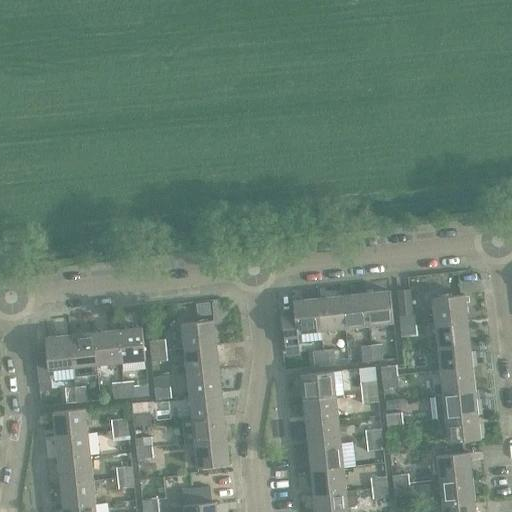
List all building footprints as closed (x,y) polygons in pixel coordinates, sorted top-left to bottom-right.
[(400,327),(416,325),(415,314),(412,314),(410,290),(397,291),(400,327)] [(366,294),(369,325),(393,322),(390,291),(366,294)] [(341,296),(345,328),(369,325),(366,294),(341,296)] [(436,323),(467,319),(464,295),(433,299),(436,323)] [(318,299),(322,330),(345,328),(341,296),(318,299)] [(299,345),(298,333),(322,330),(318,299),(294,301),(295,316),(282,317),(286,347),(299,345)] [(210,302),(196,303),(198,317),(212,315),(210,302)] [(467,319),(436,323),(438,347),(470,343),(467,319)] [(185,348),(217,345),(214,320),(182,324),(185,348)] [(400,327),(401,337),(417,335),(416,325),(400,327)] [(117,330),(121,362),(146,359),(142,327),(117,330)] [(121,362),(117,330),(94,332),(97,364),(121,362)] [(97,364),(94,332),(70,335),(74,367),(97,364)] [(36,354),(39,381),(40,392),(51,391),(50,380),(49,370),(74,367),(70,335),(45,338),(47,353),(36,354)] [(150,352),(166,350),(165,339),(149,341),(150,352)] [(441,370),(473,367),(470,343),(438,347),(441,370)] [(372,345),(373,361),(383,360),(382,344),(372,345)] [(217,345),(185,348),(187,372),(219,369),(217,345)] [(361,346),(362,362),(373,361),(372,345),(361,346)] [(166,350),(150,352),(152,362),(168,360),(166,350)] [(324,351),(325,366),(336,365),(334,350),(324,351)] [(325,366),(324,351),(313,352),(315,367),(325,366)] [(382,377),(398,375),(397,365),(381,367),(382,377)] [(360,383),(361,394),(378,392),(377,381),(375,367),(363,368),(365,382),(360,383)] [(441,370),(444,394),(475,391),(473,367),(441,370)] [(219,369),(187,372),(190,396),(221,393),(219,369)] [(301,375),(304,399),(336,396),(334,372),(301,375)] [(398,375),(382,377),(383,388),(399,386),(398,375)] [(123,382),(125,398),(135,397),(133,381),(123,382)] [(125,398),(123,382),(112,383),(114,399),(125,398)] [(76,387),(78,403),(87,402),(86,386),(76,387)] [(78,403),(76,387),(64,388),(66,404),(78,403)] [(155,400),(172,398),(171,387),(154,389),(155,400)] [(434,395),(437,419),(478,414),(475,391),(444,394),(434,395)] [(378,392),(361,394),(362,404),(379,402),(378,392)] [(192,420),(224,416),(221,393),(190,396),(192,420)] [(304,399),(306,423),(339,420),(336,396),(304,399)] [(405,399),(384,401),(385,410),(406,407),(405,399)] [(56,436),(88,433),(86,408),(54,411),(56,436)] [(149,412),(133,414),(134,426),(150,424),(149,412)] [(387,425),(403,423),(402,412),(385,414),(387,425)] [(481,439),(478,414),(437,419),(438,428),(448,427),(449,442),(481,439)] [(224,416),(192,420),(195,443),(226,440),(224,416)] [(112,430),(129,428),(128,418),(111,420),(112,430)] [(306,423),(309,447),(341,444),(339,420),(306,423)] [(403,423),(387,425),(388,435),(404,433),(403,423)] [(129,428),(112,430),(113,441),(130,440),(129,428)] [(367,441),(383,439),(382,428),(365,430),(367,441)] [(59,460),(91,457),(88,433),(56,436),(59,460)] [(136,449),(153,447),(152,437),(135,439),(136,449)] [(383,439),(367,441),(368,451),(384,449),(383,439)] [(226,440),(195,443),(197,469),(229,465),(226,440)] [(309,447),(311,471),(343,468),(341,444),(309,447)] [(153,447),(136,449),(137,460),(154,458),(153,447)] [(441,481),(472,477),(469,452),(438,456),(441,481)] [(91,457),(59,460),(61,484),(93,481),(91,457)] [(117,478),(134,476),(133,466),(116,467),(117,478)] [(311,471),(313,495),(356,491),(356,490),(346,491),(343,468),(311,471)] [(393,486),(410,484),(408,474),(392,475),(393,486)] [(134,476),(117,478),(119,489),(135,487),(134,476)] [(372,489),(389,488),(387,476),(371,478),(372,489)] [(441,481),(443,504),(475,500),(472,477),(441,481)] [(64,509),(96,505),(93,481),(61,484),(64,509)] [(410,484),(393,486),(395,497),(411,495),(410,484)] [(389,488),(372,489),(373,499),(376,499),(390,497),(389,488)] [(357,502),(356,491),(313,495),(315,511),(347,511),(347,506),(354,505),(357,502)] [(143,511),(159,509),(158,498),(142,500),(143,511)] [(475,511),(475,500),(443,504),(433,505),(433,511),(475,511)] [(184,511),(216,511),(216,503),(184,507),(184,511)]
